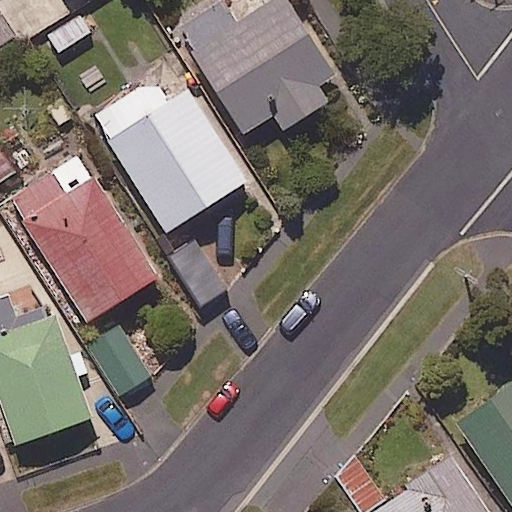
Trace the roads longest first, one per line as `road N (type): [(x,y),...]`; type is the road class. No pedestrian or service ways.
road 1 (residential): [(498,115),(208,484),(167,511)]
road 2 (residential): [(498,115),(425,0)]
